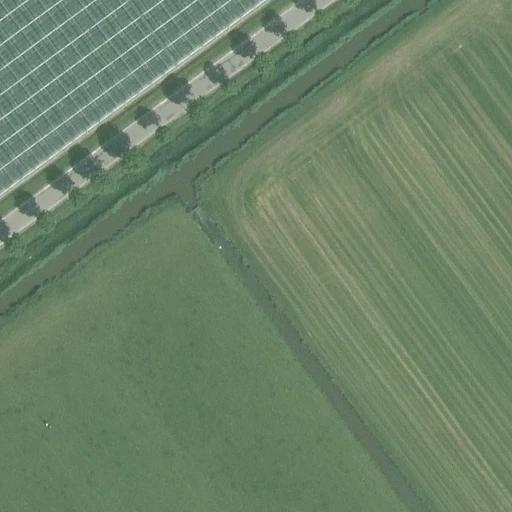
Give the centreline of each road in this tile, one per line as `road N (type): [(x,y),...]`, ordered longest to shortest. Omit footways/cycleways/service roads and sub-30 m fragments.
road 1 (unknown): [(358,0),(0,264)]
road 2 (tertiary): [(0,228),(311,0)]
